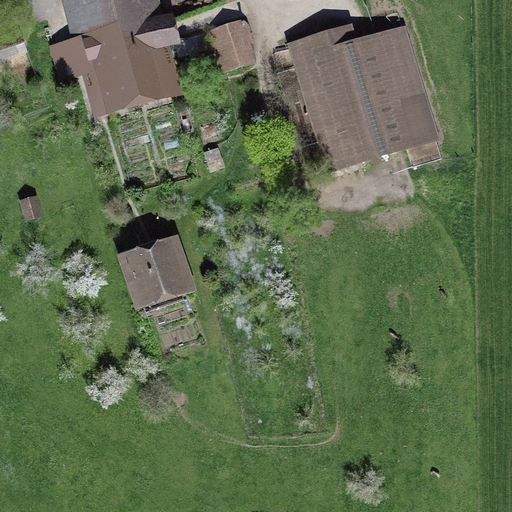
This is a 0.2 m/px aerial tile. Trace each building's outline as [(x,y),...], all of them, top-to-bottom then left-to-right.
[(167,0),(72,0),(107,127),(195,103),(167,0)] [(243,24),(210,35),(222,73),(255,63),(243,24)] [(349,31),(291,49),(330,173),(437,139),(403,32),(354,47),(349,31)] [(19,32),(0,38),(0,49),(23,42),(19,32)] [(34,200),(22,203),(27,219),(38,216),(34,200)] [(173,242),(119,260),(137,312),(191,294),(173,242)]
